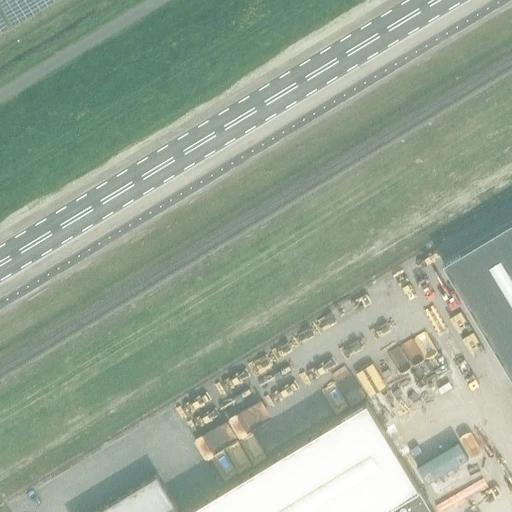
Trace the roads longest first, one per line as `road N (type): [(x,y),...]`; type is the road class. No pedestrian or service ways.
road 1 (unknown): [(67,511),(89,485),(158,455),(388,318),(416,310),(458,326),(511,415)]
road 2 (secondary): [(0,271),(449,0)]
road 3 (unclassified): [(162,0),(0,96)]
